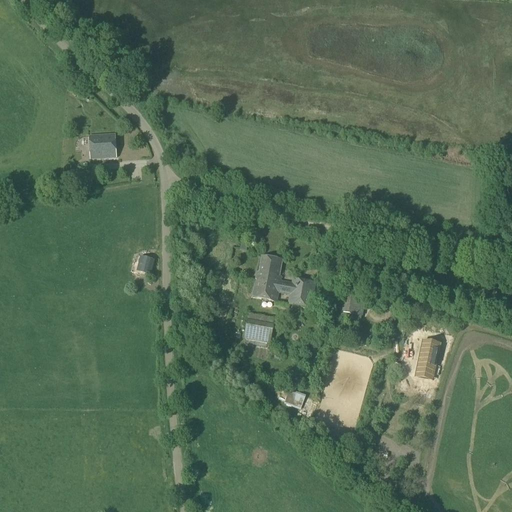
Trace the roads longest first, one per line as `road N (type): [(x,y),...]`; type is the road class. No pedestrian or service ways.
road 1 (unclassified): [(184,511),(160,157),(135,115),(24,0)]
road 2 (track): [(511,258),(327,229)]
road 3 (track): [(327,229),(258,214),(162,176)]
